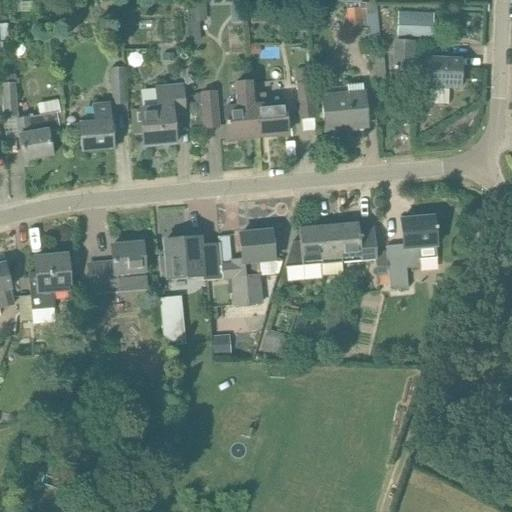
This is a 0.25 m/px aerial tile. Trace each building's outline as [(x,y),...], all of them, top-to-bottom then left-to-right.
[(190,22),(207,21),(206,3),(189,4),(190,22)] [(305,4),(305,14),(318,14),(319,4),(305,4)] [(296,6),(250,6),(250,23),(296,23),(296,6)] [(350,34),(366,33),(364,8),(348,9),(350,34)] [(434,14),(398,12),(397,36),(433,38),(434,14)] [(8,25),(0,25),(0,36),(8,36),(8,25)] [(395,42),(394,79),(411,80),(411,78),(428,79),(427,86),(460,88),(461,61),(430,60),(430,62),(414,61),(414,43),(395,42)] [(253,46),(253,55),(261,55),(261,46),(253,46)] [(164,50),(164,62),(175,62),(175,50),(164,50)] [(125,67),(111,68),(113,108),(127,107),(125,67)] [(297,84),(301,120),(314,119),(311,82),(307,83),(307,69),(295,70),(295,84),(297,84)] [(227,140),(257,137),(253,95),(252,83),(237,83),(239,109),(225,110),(227,140)] [(14,84),(0,84),(0,87),(3,120),(16,118),(14,84)] [(158,112),(140,113),(143,147),(175,144),(173,115),(185,114),(182,84),(157,86),(158,112)] [(323,96),(326,131),(343,129),(342,126),(349,125),(350,128),(366,127),(363,94),(363,95),(361,84),(347,86),(348,93),(323,96)] [(217,91),(200,92),(200,93),(203,129),(203,130),(220,128),(217,91)] [(266,94),(253,95),(257,137),(287,135),(284,105),(268,106),(266,94)] [(57,132),(55,116),(60,116),(58,103),(37,106),(39,119),(17,122),(24,162),(52,157),(48,133),(57,132)] [(96,123),(79,124),(79,129),(81,153),(113,150),(109,107),(94,108),(96,123)] [(437,260),(436,247),(435,237),(434,228),(433,217),(400,220),(403,245),(386,247),(386,252),(388,274),(390,291),(408,289),(406,269),(420,268),(419,261),(437,260)] [(375,252),(373,225),(358,226),(358,218),(348,219),(348,225),(341,226),(344,263),(376,260),(377,275),(388,274),(386,252),(375,252)] [(328,227),(327,221),(321,222),(324,265),(325,276),(342,275),(341,263),(344,263),(341,226),(328,227)] [(310,229),(299,230),(300,242),(292,242),(284,268),(324,265),(321,222),(309,223),(310,229)] [(271,233),(239,236),(242,261),(230,262),(230,263),(223,264),(225,281),(231,281),(231,286),(229,286),(230,294),(234,294),(235,308),(263,306),(259,263),(274,262),(271,233)] [(223,264),(221,264),(219,245),(201,247),(200,239),(164,242),(167,281),(203,278),(203,281),(222,280),(222,281),(225,281),(223,264)] [(89,265),(91,297),(146,290),(142,244),(111,247),(113,263),(89,265)] [(29,276),(31,297),(19,298),(21,322),(33,321),(32,310),(56,308),(55,295),(70,293),(67,257),(34,260),(36,276),(29,276)] [(4,264),(0,265),(0,308),(14,306),(4,264)] [(76,314),(77,328),(97,326),(96,313),(76,314)] [(340,321),(329,318),(324,341),(335,343),(340,321)] [(212,336),(214,356),(232,354),(231,335),(212,336)] [(262,348),(274,351),(277,339),(266,336),(262,348)] [(288,342),(277,339),(274,351),(285,355),(288,342)] [(58,376),(77,384),(85,364),(66,356),(58,376)] [(149,497),(161,501),(165,489),(153,485),(149,497)]
